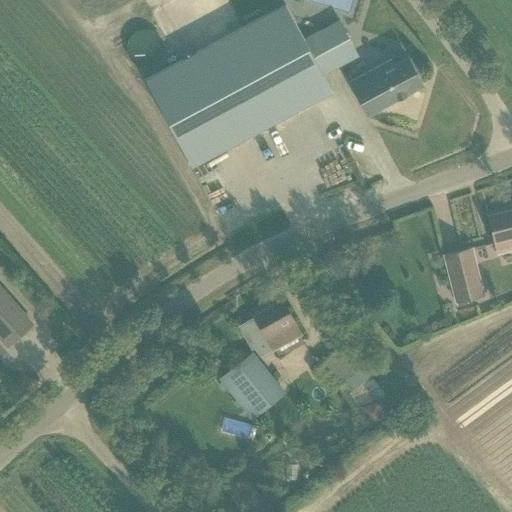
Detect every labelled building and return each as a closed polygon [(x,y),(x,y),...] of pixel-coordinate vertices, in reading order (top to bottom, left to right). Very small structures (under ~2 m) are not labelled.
[(322,74),(303,39),(302,39),(284,4),(144,78),(191,167),(331,93),(321,75),(322,74)] [(303,39),(322,74),(358,56),(340,20),(303,39)] [(391,59),(349,82),(367,115),(422,86),(407,57),(394,65),(391,59)] [(324,138),(326,157),(344,155),(342,136),(324,138)] [(226,192),(230,203),(266,192),(263,181),(226,192)] [(511,250),(511,209),(488,216),(495,244),(498,254),(511,250)] [(444,255),(456,302),(466,299),(483,295),(471,248),(444,255)] [(0,337),(7,345),(31,324),(18,309),(0,289),(0,337)] [(260,356),(272,349),(273,350),(301,334),(282,300),(253,316),(254,317),(237,326),(251,350),(255,348),(260,356)] [(322,361),(340,382),(343,380),(346,377),(358,367),(360,366),(341,344),(322,361)] [(272,380),(252,354),(220,379),(240,405),(272,380)] [(346,377),(343,380),(352,391),(369,377),(360,366),(358,367),(346,377)]
